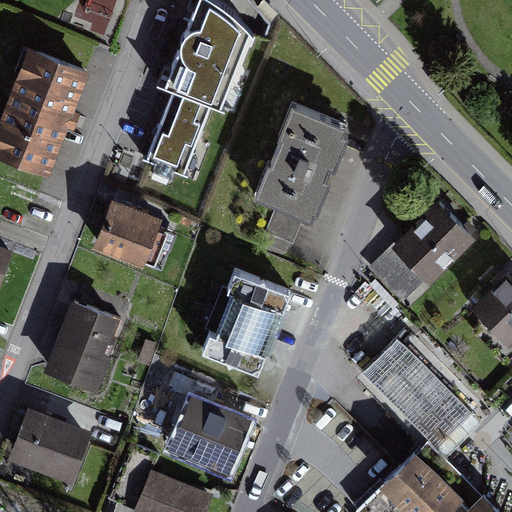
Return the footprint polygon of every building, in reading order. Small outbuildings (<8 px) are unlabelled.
[(224,9),(202,0),(196,0),(162,85),(171,89),(214,106),(221,109),(251,36),(224,9)] [(89,71),(26,49),(0,122),(0,153),(54,172),(89,71)] [(214,106),(171,89),(142,161),(149,164),(185,178),(214,106)] [(349,128),(292,107),(258,201),(275,207),(264,237),(295,249),(306,218),(315,221),(349,128)] [(476,241),(438,202),(371,268),(409,307),(476,241)] [(159,223),(111,206),(96,248),(143,265),(159,223)] [(0,243),(0,297),(17,250),(0,243)] [(278,292),(229,273),(199,349),(248,368),(278,292)] [(511,336),(511,282),(507,278),(474,312),(506,343),(511,336)] [(119,322),(73,305),(49,369),(95,386),(119,322)] [(481,421),(397,336),(364,369),(448,454),(481,421)] [(247,421),(195,401),(176,451),(228,471),(247,421)] [(144,410),(152,428),(169,421),(161,403),(144,410)] [(84,430),(30,410),(11,462),(65,481),(84,430)] [(502,511),(427,437),(367,497),(357,507),(362,511),(502,511)] [(200,511),(207,495),(154,474),(139,511),(200,511)]
